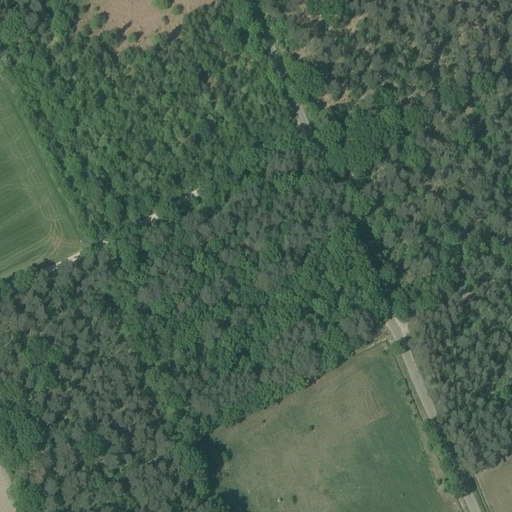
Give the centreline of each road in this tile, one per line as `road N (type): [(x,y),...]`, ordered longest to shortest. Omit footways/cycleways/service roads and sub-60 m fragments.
road 1 (unclassified): [(469,511),(246,0)]
road 2 (track): [(307,135),(0,294)]
road 3 (track): [(397,332),(511,271)]
